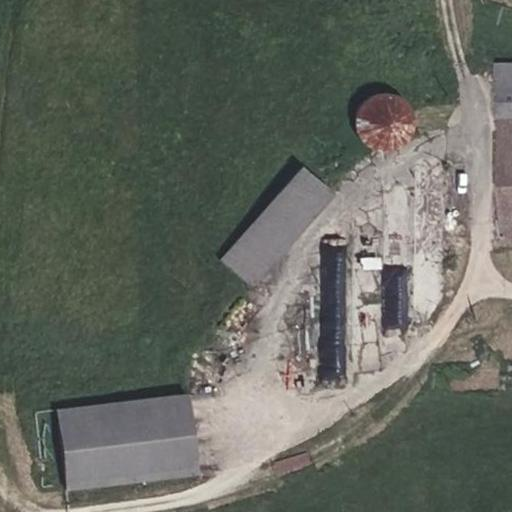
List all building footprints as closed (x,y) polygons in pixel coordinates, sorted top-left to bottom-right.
[(511,70),(499,70),(502,242),(511,242),(511,70)] [(409,124),(408,115),(405,107),(399,100),(395,98),(392,96),(383,94),(374,94),(366,98),(363,100),(357,107),(355,111),(353,119),(354,128),(357,136),(360,140),(366,146),(370,148),(379,150),(387,149),(395,146),(399,143),(405,136),(407,132),(409,124)] [(248,286),(328,192),(297,166),(217,260),(248,286)] [(439,275),(440,169),(417,169),(416,275),(439,275)] [(345,346),(334,346),(335,369),(346,369),(345,346)] [(193,473),(183,394),(54,410),(64,489),(193,473)]
